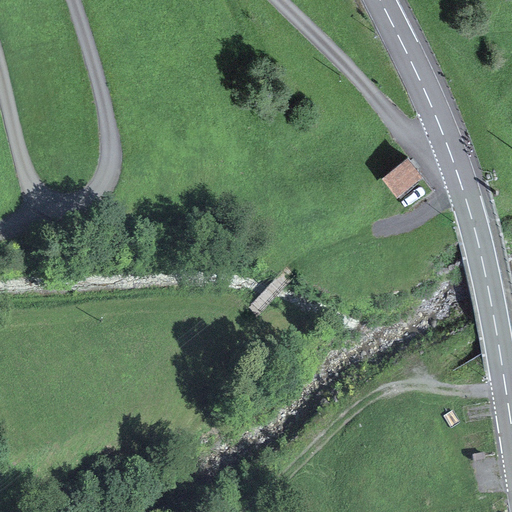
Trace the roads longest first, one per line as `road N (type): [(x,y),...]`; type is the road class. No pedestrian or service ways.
road 1 (unclassified): [(0,70),(32,188),(71,209),(89,202),(111,159),(106,110),(71,0)]
road 2 (track): [(248,511),(362,401),(403,387),(505,388)]
road 3 (tertiary): [(446,143),(487,283),(511,429)]
road 4 (unclassified): [(279,0),(410,136),(446,143)]
road 5 (tertiary): [(380,0),(446,143)]
